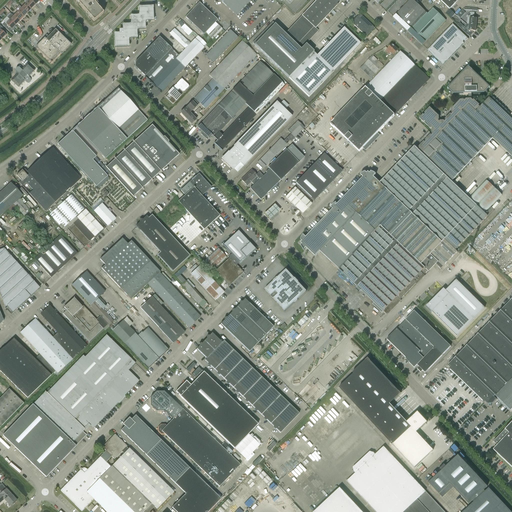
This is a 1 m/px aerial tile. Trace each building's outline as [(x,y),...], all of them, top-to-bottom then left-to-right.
[(29,0),(26,4),(31,9),(35,5),(29,0)] [(93,2),(91,0),(80,0),(77,3),(94,22),(103,14),(97,6),(98,5),(94,1),(93,2)] [(219,0),(236,16),(251,0),(219,0)] [(272,23),(252,44),(310,97),(360,44),(344,28),(317,56),(313,52),(314,52),(306,44),(318,31),(315,28),(340,2),(337,0),(317,0),(310,7),(285,35),(272,23)] [(385,0),(381,5),(387,11),(397,0),(385,0)] [(408,32),(426,12),(413,0),(410,0),(393,18),(408,32)] [(440,0),(450,9),(458,0),(440,0)] [(199,3),(185,17),(204,35),(218,20),(199,3)] [(26,4),(22,8),(27,14),(31,9),(26,4)] [(22,8),(19,5),(15,10),(18,12),(24,18),(27,14),(22,8)] [(137,24),(137,30),(145,30),(145,23),(147,21),(153,21),(153,7),(139,7),(139,16),(131,16),(131,25),(137,24)] [(426,12),(408,32),(422,45),(446,21),(433,8),(428,14),(426,12)] [(24,18),(18,12),(14,16),(19,22),(24,18)] [(470,24),(476,25),(477,18),(474,18),(474,13),(471,12),(469,14),(468,14),(466,16),(468,18),(470,18),(470,24)] [(19,22),(14,16),(11,14),(8,18),(10,20),(16,26),(19,22)] [(359,14),(351,23),(366,37),(374,28),(359,14)] [(10,20),(6,24),(5,23),(4,23),(2,25),(3,25),(10,32),(16,26),(10,20)] [(476,25),(470,24),(469,31),(468,31),(460,23),(458,25),(468,35),(470,33),(471,34),(473,31),(476,32),(476,25)] [(119,33),(114,34),(115,48),(129,47),(129,41),(131,39),(137,38),(137,30),(137,24),(131,25),(122,25),(123,30),(119,30),(119,33)] [(217,25),(208,35),(212,40),(222,29),(217,25)] [(453,25),(428,51),(443,65),(464,44),(468,40),(468,39),(453,25)] [(0,29),(0,30),(0,37),(2,40),(8,33),(1,27),(0,28),(0,29)] [(185,49),(190,44),(175,29),(170,34),(185,49)] [(46,39),(60,53),(60,54),(61,55),(71,45),(70,44),(70,43),(57,30),(57,31),(55,30),(46,39)] [(230,30),(205,56),(208,58),(207,59),(209,61),(210,60),(213,64),(238,37),(230,30)] [(185,49),(179,56),(176,59),(184,68),(204,47),(206,45),(193,31),(187,37),(190,38),(193,35),(196,38),(190,44),(185,49)] [(145,77),(171,49),(159,37),(135,63),(135,67),(145,77)] [(46,39),(45,38),(35,48),(51,63),(60,54),(60,53),(46,39)] [(257,55),(246,44),(242,41),(209,76),(213,79),(194,98),(205,109),(257,55)] [(386,47),(383,49),(386,51),(385,51),(389,55),(391,52),(394,55),(398,50),(392,44),(388,49),(386,47)] [(171,49),(145,77),(145,78),(146,77),(152,84),(161,92),(184,68),(176,59),(179,56),(172,50),(172,49),(171,49)] [(380,102),(414,66),(400,52),(365,88),(380,102)] [(372,55),(360,69),(371,79),(383,66),(372,55)] [(197,127),(202,132),(200,134),(206,139),(207,137),(209,138),(212,135),(214,137),(245,104),(249,108),(215,143),(214,143),(222,151),(284,85),(260,62),(244,79),(232,91),(218,105),(198,127),(197,127)] [(17,74),(11,81),(18,88),(24,81),(27,84),(28,84),(29,83),(30,83),(30,82),(31,82),(31,81),(31,80),(30,79),(28,77),(35,70),(28,64),(21,70),(19,68),(15,72),(17,74)] [(429,80),(414,66),(380,102),(395,116),(407,103),(423,87),(424,88),(426,85),(426,84),(429,80)] [(301,240),(302,241),(301,243),(302,244),(301,245),(301,246),(301,247),(302,247),(302,248),(302,249),(303,250),(304,251),(306,248),(315,257),(320,252),(339,269),(339,270),(346,276),(357,287),(356,289),(359,292),(361,290),(374,303),(372,304),(382,313),(383,311),(387,315),(401,300),(400,299),(416,283),(417,284),(425,276),(424,275),(428,271),(429,272),(436,264),(441,269),(457,252),(457,253),(457,252),(455,250),(487,217),(488,217),(487,216),(494,210),(491,208),(485,214),(502,195),(486,180),(469,198),(451,182),(493,138),(511,156),(511,119),(489,98),(480,107),(479,106),(479,105),(474,100),(473,101),(472,99),(472,94),(484,94),(490,88),(468,67),(447,89),(453,95),(469,94),(469,99),(466,99),(464,101),(464,100),(460,100),(451,109),(452,113),(451,115),(450,114),(445,120),(446,120),(445,122),(444,121),(440,121),(439,122),(438,121),(439,120),(439,116),(430,108),(424,113),(425,114),(424,115),(423,115),(419,119),(423,122),(424,121),(426,123),(425,123),(430,129),(431,128),(432,129),(432,130),(432,134),(431,135),(430,135),(425,141),(426,141),(425,142),(424,142),(418,147),(419,148),(418,149),(415,146),(380,183),(374,177),(376,175),(375,174),(374,173),(373,173),(372,172),(371,172),(371,173),(370,174),(368,172),(367,174),(366,173),(366,172),(365,172),(364,173),(363,173),(362,174),(361,175),(361,176),(363,177),(337,205),(336,204),(336,203),(335,203),(334,204),(334,205),(333,205),(332,206),(332,207),(331,208),(332,208),(333,209),(306,237),(303,235),(303,236),(302,236),(302,237),(301,238),(301,239),(301,240)] [(177,92),(179,89),(183,93),(189,86),(181,79),(164,97),(173,104),(181,96),(177,92)] [(395,116),(380,102),(365,88),(334,120),(334,121),(331,124),(331,125),(330,125),(334,128),(359,152),(360,152),(395,116)] [(118,90),(77,129),(105,160),(127,139),(147,121),(118,90)] [(193,102),(180,113),(191,124),(196,120),(190,113),(197,106),(199,104),(195,100),(193,102)] [(234,147),(222,159),(233,170),(240,162),(244,166),(292,117),(276,102),(233,146),(234,147)] [(294,138),(304,127),(298,121),(297,121),(288,131),(291,134),(294,137),(294,138)] [(152,125),(106,168),(133,197),(163,170),(163,171),(168,169),(167,166),(179,155),(168,143),(169,142),(164,137),(163,138),(152,125)] [(73,132),(58,146),(97,187),(108,177),(93,161),(96,157),(73,132)] [(281,138),(257,163),(263,169),(286,145),(287,145),(287,144),(290,141),(287,138),(284,141),(281,138)] [(33,190),(29,194),(46,211),(81,179),(53,149),(28,172),(25,169),(23,171),(23,172),(27,176),(24,180),(33,190)] [(261,200),(267,194),(281,180),(299,162),(288,152),(286,150),(268,167),(269,169),(266,172),(266,173),(263,176),(254,185),(250,188),(261,199),(261,200)] [(324,153),(305,173),(324,191),(342,171),(324,153)] [(33,190),(24,180),(27,176),(23,172),(23,171),(22,170),(16,176),(21,180),(19,182),(29,194),(33,190)] [(252,170),(241,180),(247,186),(251,182),(254,185),(263,176),(259,172),(256,175),(252,170)] [(305,173),(296,183),(314,201),(324,191),(305,173)] [(185,195),(178,202),(204,230),(220,216),(202,196),(211,187),(199,174),(196,177),(196,176),(192,180),(181,190),(185,195)] [(0,216),(8,210),(10,212),(16,207),(24,216),(30,211),(19,199),(23,196),(11,183),(0,193),(0,216)] [(295,188),(285,197),(302,214),(312,204),(295,188)] [(72,195),(50,214),(63,229),(85,209),(72,195)] [(102,204),(94,211),(107,226),(116,218),(102,204)] [(280,210),(275,204),(264,214),(270,220),(280,210)] [(103,230),(85,210),(76,218),(78,219),(67,229),(84,248),(90,242),(89,242),(94,237),(95,237),(103,230)] [(147,216),(136,226),(160,253),(157,255),(172,272),(190,256),(152,215),(148,218),(147,216)] [(229,239),(223,245),(239,262),(245,257),(246,258),(251,254),(255,249),(238,231),(234,235),(229,239)] [(60,236),(47,247),(64,266),(77,254),(73,249),(68,244),(60,236)] [(160,273),(160,272),(131,241),(128,244),(122,239),(100,260),(105,265),(102,269),(131,300),(139,292),(141,294),(143,293),(141,290),(148,284),(147,284),(160,273)] [(47,247),(34,260),(51,278),(64,266),(47,247)] [(217,248),(201,263),(209,273),(226,258),(217,248)] [(4,249),(0,250),(0,295),(5,308),(11,314),(40,288),(4,249)] [(219,283),(221,285),(225,282),(229,286),(244,272),(231,259),(230,258),(215,271),(223,280),(219,283)] [(221,285),(219,283),(217,285),(200,266),(191,274),(215,301),(224,292),(219,287),(221,285)] [(274,281),(265,290),(285,311),(294,303),(298,300),(297,300),(306,291),(298,282),(299,282),(295,278),(295,279),(286,270),(277,278),(273,281),(274,281)] [(100,316),(108,325),(109,326),(114,321),(102,309),(105,306),(98,299),(105,292),(87,272),(72,286),(100,316)] [(201,317),(160,273),(147,284),(148,284),(188,329),(201,317)] [(180,275),(177,278),(183,284),(181,286),(198,304),(199,304),(204,309),(208,305),(206,303),(207,303),(203,299),(204,299),(194,288),(195,287),(188,280),(186,282),(180,275)] [(426,306),(457,337),(485,308),(456,280),(446,291),(444,289),(426,306)] [(140,308),(138,310),(142,315),(144,313),(145,314),(143,316),(146,319),(148,317),(173,344),(185,332),(160,306),(163,304),(155,294),(140,308)] [(108,325),(100,316),(96,320),(83,306),(82,307),(74,298),(64,308),(67,312),(66,311),(63,314),(90,343),(104,330),(103,329),(104,328),(108,325)] [(245,299),(236,308),(266,336),(274,327),(245,299)] [(511,299),(447,367),(486,405),(488,405),(487,407),(490,407),(490,405),(491,405),(496,400),(494,397),(495,396),(511,411),(511,409),(511,299)] [(316,304),(310,311),(313,313),(319,307),(316,304)] [(55,335),(75,357),(87,346),(50,306),(40,315),(57,333),(55,335)] [(236,308),(229,315),(258,343),(266,336),(236,308)] [(414,311),(387,339),(406,358),(406,359),(409,362),(409,363),(414,368),(417,365),(420,368),(418,369),(417,369),(421,373),(423,371),(425,373),(451,347),(450,346),(449,347),(448,346),(449,345),(414,311)] [(258,343),(229,315),(220,324),(249,352),(258,343)] [(305,316),(298,323),(301,326),(309,319),(305,316)] [(123,320),(112,331),(148,369),(169,350),(148,328),(147,329),(144,325),(139,330),(142,332),(138,336),(129,327),(133,324),(127,317),(123,320)] [(75,357),(55,335),(52,337),(35,319),(20,333),(40,355),(38,356),(53,373),(55,371),(57,374),(75,357)] [(214,351),(222,343),(212,333),(204,341),(214,351)] [(83,356),(51,389),(50,390),(88,426),(89,425),(93,429),(117,404),(125,396),(139,381),(128,371),(135,363),(106,335),(85,357),(83,356)] [(53,373),(38,356),(35,359),(14,339),(0,351),(0,371),(28,398),(53,373)] [(214,351),(204,341),(196,349),(206,359),(214,351)] [(224,341),(222,343),(214,351),(206,359),(205,360),(214,369),(233,350),(224,341)] [(233,350),(214,369),(224,379),(243,359),(233,350)] [(243,359),(224,379),(233,388),(252,368),(243,359)] [(354,374),(339,388),(392,445),(414,468),(433,451),(416,432),(427,422),(418,412),(407,422),(390,404),(401,394),(368,359),(353,373),(354,374)] [(261,377),(252,368),(233,388),(243,397),(261,377)] [(186,381),(176,392),(180,396),(180,397),(234,449),(258,424),(204,372),(191,385),(186,381)] [(271,386),(261,377),(243,397),(252,406),(271,386)] [(280,396),(271,386),(252,406),(261,415),(280,396)] [(9,388),(0,397),(0,427),(24,403),(9,388)] [(50,390),(51,389),(49,388),(45,391),(33,405),(3,436),(46,477),(76,446),(86,435),(83,432),(88,426),(50,390)] [(156,391),(150,397),(151,405),(156,411),(165,411),(173,420),(183,410),(164,391),(156,391)] [(280,396),(261,415),(264,418),(271,424),(290,405),(280,396)] [(299,414),(290,405),(271,424),(280,433),(299,414)] [(183,410),(173,420),(167,426),(165,425),(161,425),(158,428),(158,432),(161,435),(166,435),(219,486),(239,465),(183,410)] [(125,427),(121,431),(186,494),(172,508),(176,511),(208,511),(221,499),(136,416),(134,417),(131,421),(130,420),(124,426),(125,427)] [(511,422),(493,442),(497,445),(493,450),(511,467),(511,422)] [(115,435),(102,448),(106,451),(84,473),(81,470),(60,490),(82,511),(94,499),(106,511),(143,511),(152,504),(157,509),(174,492),(129,449),(128,449),(126,447),(127,446),(115,435)] [(444,511),(384,447),(347,481),(376,511),(444,511)] [(458,456),(429,483),(439,493),(450,483),(469,503),(472,500),(474,502),(463,511),(511,511),(489,489),(485,492),(483,490),(487,487),(458,456)] [(258,467),(221,505),(228,511),(231,511),(232,511),(240,511),(262,490),(271,498),(269,500),(281,511),(282,511),(284,511),(285,511),(302,511),(303,511),(258,467)] [(0,503),(4,499),(11,506),(17,500),(2,484),(0,485),(0,491),(2,493),(0,494),(0,503)] [(362,511),(340,488),(314,511),(362,511)]
